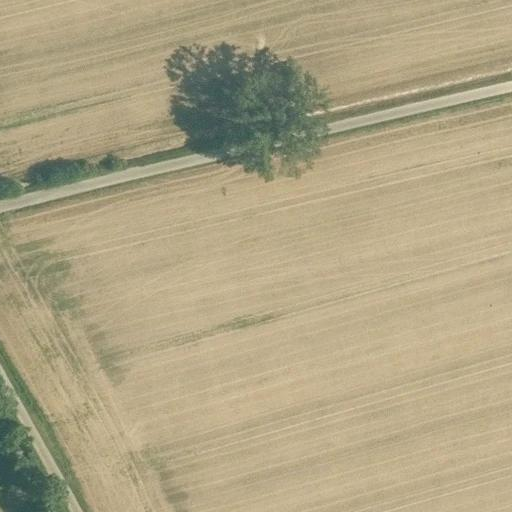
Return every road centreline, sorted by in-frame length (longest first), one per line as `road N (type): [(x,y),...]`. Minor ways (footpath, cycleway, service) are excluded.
road 1 (unclassified): [(511,88),(0,211)]
road 2 (unclassified): [(0,374),(76,511)]
